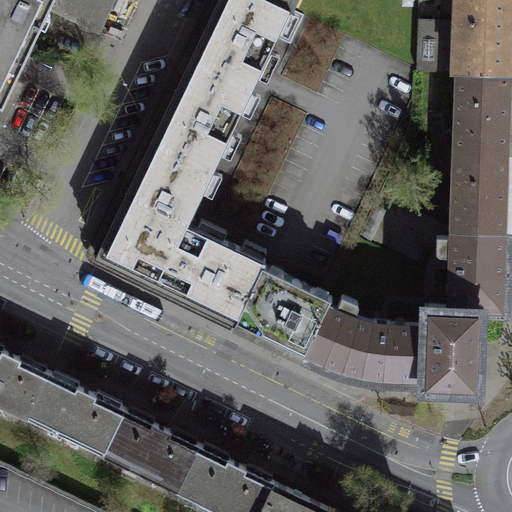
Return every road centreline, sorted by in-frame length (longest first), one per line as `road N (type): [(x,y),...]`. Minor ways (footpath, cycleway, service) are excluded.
road 1 (tertiary): [(34,274),(86,310),(398,462),(493,477)]
road 2 (residential): [(34,274),(160,0)]
